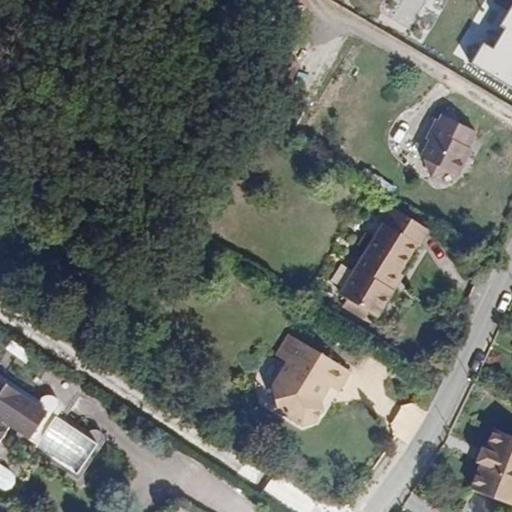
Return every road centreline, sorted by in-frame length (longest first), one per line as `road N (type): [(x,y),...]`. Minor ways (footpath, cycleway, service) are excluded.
road 1 (residential): [(374,511),(511,255)]
road 2 (unknown): [(243,511),(115,440)]
